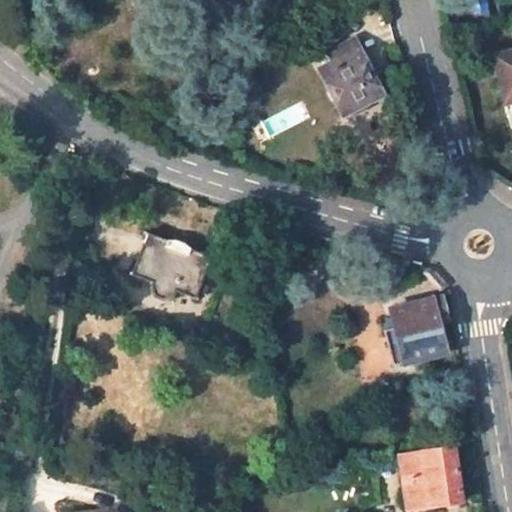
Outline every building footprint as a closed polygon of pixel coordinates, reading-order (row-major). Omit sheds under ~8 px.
[(383,96),(355,41),(331,53),(338,66),(324,74),(346,115),(383,96)] [(511,101),(511,52),(495,57),(506,103),(511,101)] [(175,291),(197,299),(212,257),(190,248),(187,245),(174,240),(169,240),(148,232),(132,275),(152,282),(151,285),(155,295),(164,299),(174,294),(175,291)] [(396,329),(388,331),(396,365),(448,353),(442,323),(450,321),(444,296),(391,309),(396,329)] [(463,503),(455,448),(401,456),(408,511),(442,511),(442,506),(463,503)]
